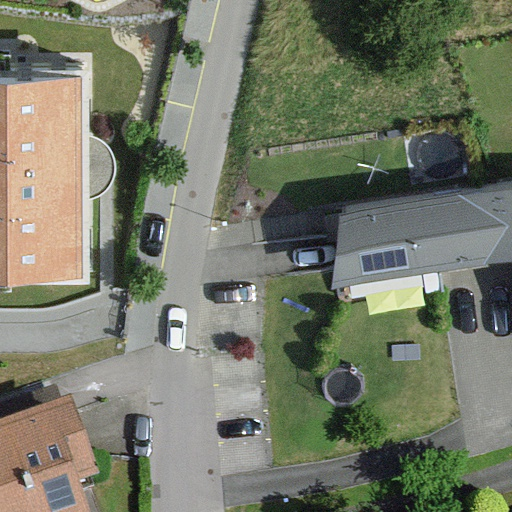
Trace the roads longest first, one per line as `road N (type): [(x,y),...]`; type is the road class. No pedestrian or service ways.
road 1 (residential): [(247,0),(208,140),(182,511)]
road 2 (unknown): [(394,511),(511,483)]
